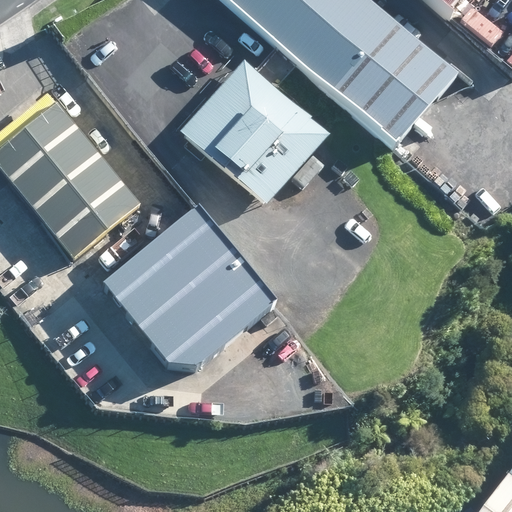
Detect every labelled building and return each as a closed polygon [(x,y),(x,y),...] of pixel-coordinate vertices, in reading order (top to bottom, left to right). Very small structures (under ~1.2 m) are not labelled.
[(462,82),(430,55),(366,0),(234,0),(231,5),(299,64),(397,148),(402,152),(462,82)] [(435,0),(456,18),(471,0),(435,0)] [(506,41),(481,18),(468,32),(492,55),(506,41)] [(334,142),(277,90),(247,64),(184,134),(195,145),(271,212),(334,142)] [(0,166),(12,181),(77,264),(142,211),(63,111),(0,161),(0,166)] [(282,291),(210,203),(115,280),(187,368),(282,291)] [(511,511),(511,497),(500,511),(511,511)]
